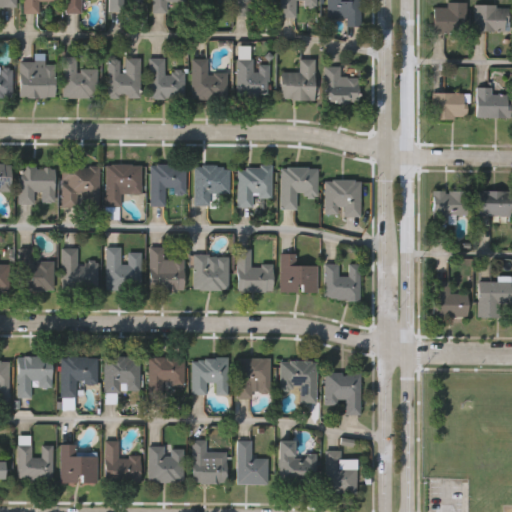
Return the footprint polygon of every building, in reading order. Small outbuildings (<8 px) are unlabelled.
[(38,13),(22,13),(22,0),(57,0),(57,2),(38,2),(38,13)] [(81,0),(81,13),(65,14),(64,0),(81,0)] [(124,0),(124,12),(108,12),(108,0),(124,0)] [(184,0),(184,1),(166,1),(166,13),(151,13),(151,0),(184,0)] [(235,16),(235,0),(272,0),(272,5),(250,4),(249,16),(235,16)] [(316,0),(316,5),(296,5),(296,17),(280,17),(280,0),(316,0)] [(360,0),(360,26),(345,26),(345,18),(326,18),(326,0),(360,0)] [(430,31),(430,6),(442,6),(442,2),(463,2),(463,31),(430,31)] [(472,32),(472,5),(505,5),(505,32),(472,32)] [(61,98),(61,57),(76,57),(76,68),(96,68),(96,98),(61,98)] [(139,98),(106,98),(107,58),(121,58),(121,57),(139,58),(139,98)] [(183,70),(183,99),(148,99),(147,58),(163,58),(164,70),(183,70)] [(190,99),(190,59),(207,59),(207,73),(226,73),(226,99),(190,99)] [(314,59),(312,100),(279,99),(280,72),(297,72),(298,59),(314,59)] [(268,96),(235,96),(235,60),(268,60),(268,96)] [(18,61),(54,61),(54,98),(18,98),(18,61)] [(0,67),(11,67),(11,96),(0,96),(0,67)] [(357,77),(357,104),(323,104),(323,67),(339,67),(339,77),(357,77)] [(489,87),(489,94),(506,93),(507,117),(474,118),(473,88),(489,87)] [(463,93),(463,119),(429,119),(429,93),(463,93)] [(0,163),(9,163),(9,190),(0,190),(0,163)] [(61,208),(61,164),(98,164),(98,208),(61,208)] [(104,164),(141,164),(141,194),(121,194),(121,206),(104,206),(104,164)] [(149,205),(149,164),(185,164),(184,189),(165,189),(165,205),(149,205)] [(228,165),(228,192),(209,192),(209,204),(193,204),(193,165),(228,165)] [(270,197),(252,197),(252,206),(236,206),(236,165),(270,165),(270,197)] [(54,203),(19,203),(19,166),(54,166),(54,203)] [(316,195),(296,195),(296,208),(279,208),(279,166),(316,167),(316,195)] [(359,179),(359,216),(323,215),(324,179),(359,179)] [(507,215),(476,215),(476,189),(507,189),(507,215)] [(464,190),(464,215),(445,215),(445,223),(429,223),(429,190),(464,190)] [(141,252),(141,289),(105,289),(105,247),(123,247),(123,252),(141,252)] [(183,290),(148,290),(148,247),(163,247),(163,259),(183,259),(183,290)] [(97,288),(62,288),(62,248),(78,248),(78,260),(97,260),(97,288)] [(250,249),(250,264),(271,264),(271,291),(235,291),(235,249),(250,249)] [(33,251),(32,260),(54,261),(53,290),(21,289),(22,250),(33,251)] [(279,291),(280,253),(295,253),(295,264),(316,265),(316,292),(279,291)] [(227,290),(191,290),(191,254),(227,254),(227,290)] [(358,264),(358,299),(323,299),(323,264),(338,264),(337,275),(347,275),(347,263),(358,264)] [(0,264),(12,264),(12,290),(0,290),(0,264)] [(431,316),(432,280),(446,280),(446,292),(464,293),(464,316),(431,316)] [(475,281),(507,281),(507,316),(475,317),(475,281)] [(31,397),(16,397),(16,356),(51,356),(51,387),(31,387),(31,397)] [(96,383),(76,382),(76,397),(59,397),(59,357),(96,358),(96,383)] [(139,357),(139,392),(103,392),(103,357),(139,357)] [(148,357),(183,357),(183,388),(163,388),(163,398),(148,398),(148,357)] [(227,358),(227,395),(215,395),(215,383),(206,383),(206,395),(191,395),(191,358),(227,358)] [(269,397),(237,397),(237,358),(269,358),(269,397)] [(0,360),(9,360),(9,398),(0,398),(0,360)] [(315,403),(299,403),(299,388),(279,388),(279,361),(315,361),(315,403)] [(359,373),(359,414),(343,414),(343,403),(323,403),(323,373),(359,373)] [(16,435),(29,436),(29,457),(39,458),(40,446),(51,446),(51,479),(15,478),(16,435)] [(191,439),(207,439),(207,451),(225,451),(225,482),(191,482),(191,439)] [(236,440),(251,440),(251,458),(267,458),(267,483),(236,483),(236,440)] [(276,440),(293,440),(293,453),(315,453),(315,482),(276,482),(276,440)] [(104,441),(118,441),(118,458),(127,458),(127,455),(139,455),(139,481),(104,481),(104,441)] [(59,444),(76,444),(76,452),(96,452),(96,481),(59,481),(59,444)] [(148,447),(183,447),(183,481),(148,481),(148,447)] [(324,450),(339,450),(339,466),(355,466),(355,493),(324,493),(324,450)]
